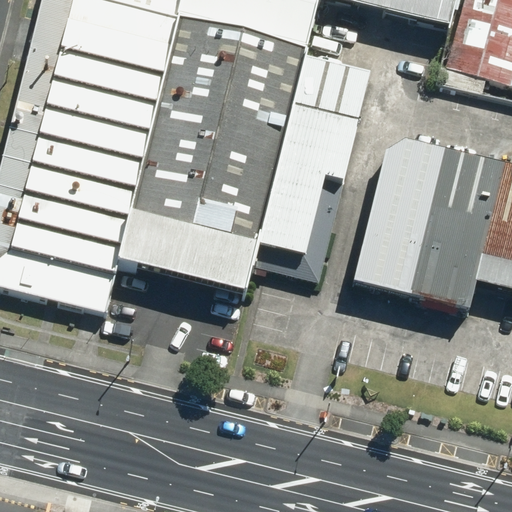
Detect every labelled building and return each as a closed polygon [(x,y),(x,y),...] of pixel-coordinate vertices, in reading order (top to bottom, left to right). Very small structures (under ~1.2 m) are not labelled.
[(173,31),(47,0),(38,0),(29,39),(0,163),(0,292),(103,317),(115,270),(173,31)] [(47,0),(173,31),(180,0),(47,0)] [(180,0),(173,31),(305,62),(318,7),(319,0),(180,0)] [(468,0),(319,0),(318,7),(459,40),(468,0)] [(511,102),(511,0),(510,0),(488,96),(511,102)] [(256,260),(305,62),(173,31),(115,270),(246,302),(256,260)] [(325,277),(374,79),(305,62),(256,260),(325,277)] [(502,186),(381,157),(346,302),(468,331),(475,301),(502,186)] [(511,188),(502,186),(475,301),(511,309),(511,188)]
